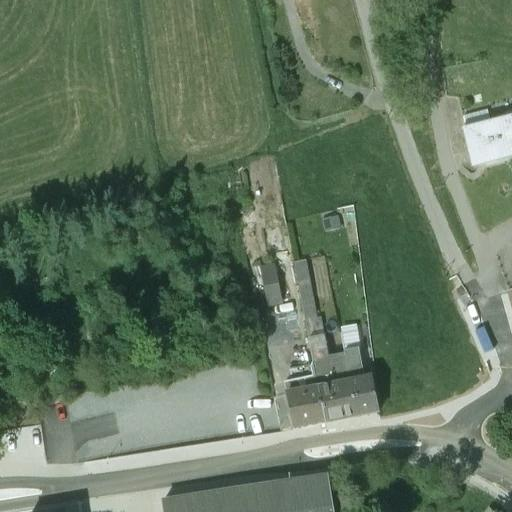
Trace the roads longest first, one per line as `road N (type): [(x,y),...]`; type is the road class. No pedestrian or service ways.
road 1 (secondary): [(0,504),(362,444),(436,447)]
road 2 (unclassified): [(495,312),(451,245),(399,120),(364,0)]
road 3 (unclassified): [(495,312),(444,140),(418,0)]
